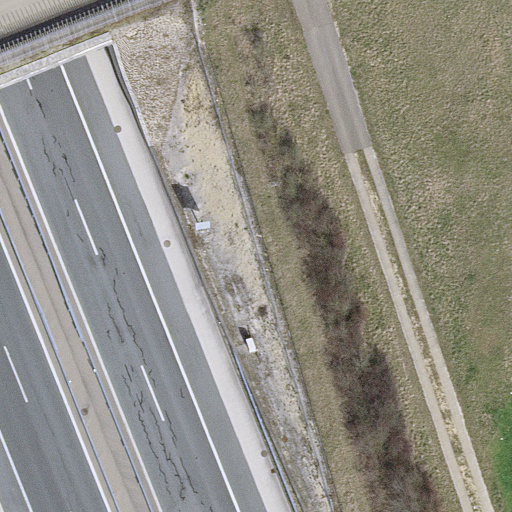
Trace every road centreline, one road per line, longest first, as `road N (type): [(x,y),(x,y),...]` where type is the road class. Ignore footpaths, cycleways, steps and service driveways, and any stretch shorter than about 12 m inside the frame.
road 1 (motorway): [(202,511),(0,0)]
road 2 (track): [(312,0),(476,511)]
road 3 (motorway): [(0,343),(67,511)]
